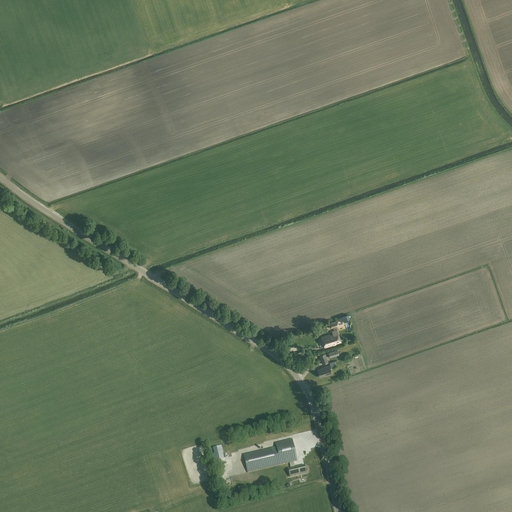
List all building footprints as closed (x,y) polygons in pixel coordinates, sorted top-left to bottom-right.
[(336,321),(336,320),(329,322),(329,323),(329,324),(330,329),(339,326),(337,321),(336,321)] [(341,343),(338,330),(332,332),(333,335),(330,336),(330,334),(321,337),(324,348),(336,344),(341,343)] [(339,355),(337,350),(328,353),(329,358),(339,355)] [(328,363),(325,354),(319,356),(322,365),(328,363)] [(336,366),(334,362),(329,363),(330,366),(317,369),(320,378),(333,374),(330,368),(336,366)] [(297,461),(292,439),(271,444),(272,448),(243,455),(248,473),(289,463),(290,469),(288,469),(290,477),(306,473),(305,472),(306,471),(307,470),(306,467),(305,467),(304,467),(304,465),(295,467),(293,462),(297,461)] [(164,464),(169,462),(166,454),(161,456),(164,464)] [(248,495),(246,486),(238,488),(240,497),(248,495)]
